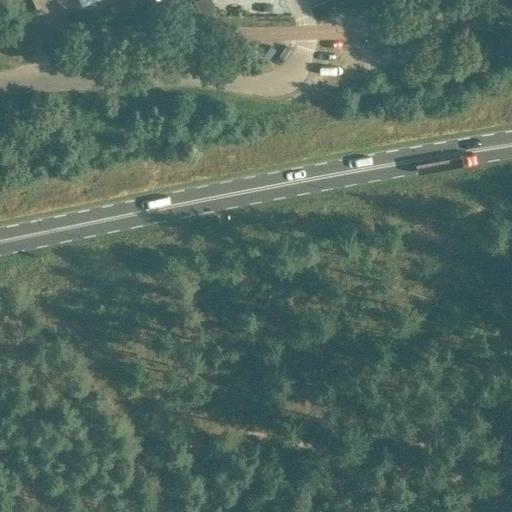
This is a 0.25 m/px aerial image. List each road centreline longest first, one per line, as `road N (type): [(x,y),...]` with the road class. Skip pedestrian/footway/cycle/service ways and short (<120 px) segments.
road 1 (primary): [(511,145),(0,241)]
road 2 (residential): [(49,81),(283,80),(305,50),(295,0)]
